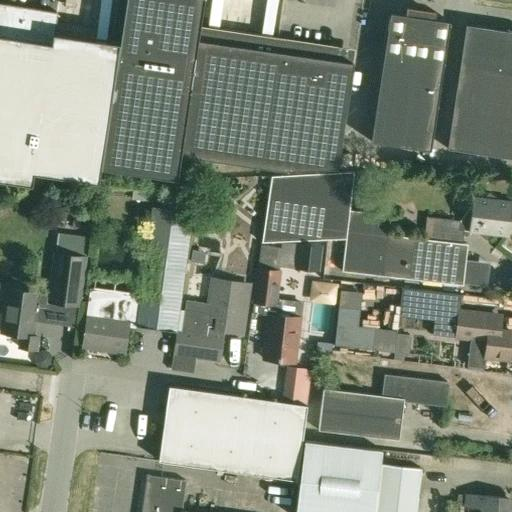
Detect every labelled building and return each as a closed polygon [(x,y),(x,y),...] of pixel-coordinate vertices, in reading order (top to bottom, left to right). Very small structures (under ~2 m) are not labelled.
[(0,180),(32,185),(33,173),(98,183),(100,168),(177,180),(180,156),(284,171),(338,168),(353,63),(275,51),(277,38),(199,27),(203,0),(125,0),(119,43),(54,33),(57,12),(0,3),(0,180)] [(434,19),(435,16),(433,15),(433,19),(407,15),(407,11),(406,11),(405,15),(390,13),(370,141),(430,151),(450,22),(434,19)] [(511,31),(465,24),(459,66),(511,73),(511,31)] [(511,73),(459,66),(453,106),(511,115),(511,73)] [(511,158),(511,115),(453,106),(446,149),(511,158)] [(461,243),(429,240),(388,235),(390,215),(350,210),(354,171),(271,176),(261,242),(345,238),(342,271),(382,276),(463,285),(467,244),(461,243)] [(431,219),(429,240),(461,243),(462,231),(509,236),(511,207),(511,202),(473,197),(472,209),(462,222),(431,219)] [(176,331),(184,271),(192,212),(152,206),(136,326),(176,331)] [(402,223),(401,232),(410,234),(411,224),(402,223)] [(300,243),(297,270),(318,272),(321,246),(300,243)] [(79,306),(85,257),(55,253),(49,302),(79,306)] [(253,302),(254,302),(264,303),(275,305),(275,303),(280,271),(258,268),(253,302)] [(185,311),(182,331),(198,333),(215,335),(217,328),(241,332),(247,286),(214,281),(209,314),(185,311)] [(348,281),(346,304),(371,306),(372,293),(396,295),(396,285),(348,281)] [(486,341),(484,358),(511,361),(511,330),(499,329),(500,315),(460,311),(461,295),(402,288),(398,316),(434,320),(432,335),(486,341)] [(32,337),(38,293),(7,289),(1,333),(21,336),(19,348),(36,350),(37,337),(32,337)] [(85,345),(122,351),(126,323),(134,324),(138,301),(92,294),(85,345)] [(280,304),(275,303),(275,305),(264,303),(254,302),(253,314),(268,316),(263,359),(294,363),(299,318),(278,316),(280,304)] [(384,326),(366,324),(368,309),(346,306),(344,323),(324,321),(322,341),(381,348),(384,326)] [(198,333),(182,331),(178,330),(172,370),(192,373),(198,333)] [(393,353),(404,354),(408,354),(410,335),(396,333),(393,353)] [(404,399),(444,404),(448,382),(386,374),(383,396),(323,388),(318,429),(399,439),(404,399)] [(169,386),(158,460),(296,480),(307,406),(169,386)] [(306,440),(297,511),(414,511),(420,468),(379,463),(381,450),(306,440)] [(147,475),(141,511),(186,511),(182,511),(186,481),(147,475)] [(511,497),(466,494),(465,506),(481,507),(480,511),(511,511),(511,508),(511,497)]
